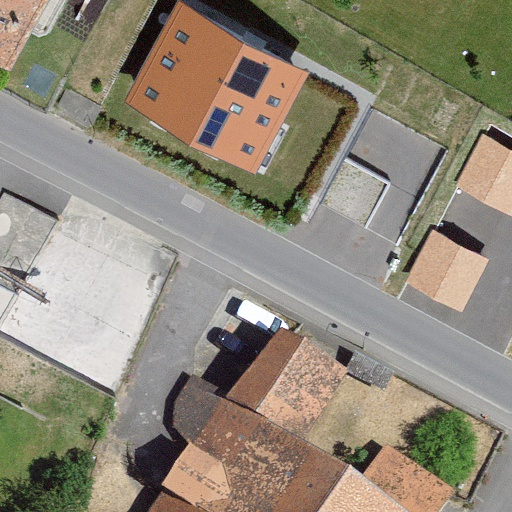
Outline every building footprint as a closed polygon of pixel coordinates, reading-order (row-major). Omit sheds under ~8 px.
[(0,0),(0,64),(21,76),(63,0),(0,0)] [(180,3),(126,106),(258,176),(312,73),(180,3)] [(406,227),(446,140),(412,125),(394,164),(403,168),(381,216),(406,227)] [(511,151),(484,137),(457,189),(511,216),(511,151)] [(433,230),(406,281),(464,311),(491,259),(433,230)] [(449,511),(455,503),(386,451),(361,483),(312,450),(356,385),(297,345),(232,408),(191,383),(177,422),(190,457),(160,511),(449,511)]
